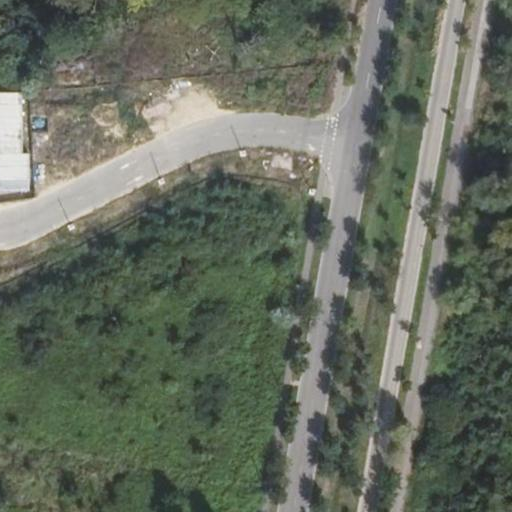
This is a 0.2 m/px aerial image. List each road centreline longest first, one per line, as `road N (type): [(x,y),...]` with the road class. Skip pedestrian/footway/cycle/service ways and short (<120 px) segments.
road 1 (secondary): [(368,511),(462,0)]
road 2 (secondary): [(381,0),(294,511)]
